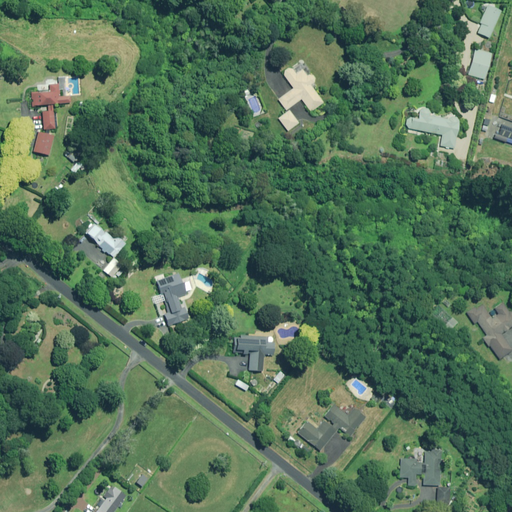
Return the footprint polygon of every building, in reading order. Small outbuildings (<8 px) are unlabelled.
[(500,11),(487,6),(479,23),(481,24),(477,34),(488,39),(500,11)] [(490,54),(474,50),(468,75),(483,80),(490,54)] [(288,69),(284,71),(283,75),(293,89),(278,100),(285,111),(301,99),(310,112),(323,103),(310,85),(315,82),(315,79),(312,75),(309,75),(307,77),(302,70),(296,75),(292,69),(288,69)] [(58,97),(57,84),(47,85),(47,93),(28,95),(29,107),(69,103),(68,96),(58,97)] [(428,116),(429,109),(420,107),(417,120),(406,117),(404,128),(441,135),(438,146),(453,149),(459,119),(450,117),(449,120),(428,116)] [(53,129),(51,108),(46,108),(47,111),(40,112),(42,130),(53,129)] [(298,124),(289,111),(278,119),(287,131),(298,124)] [(511,128),(499,125),(494,139),(511,144),(511,128)] [(52,136),(36,133),(32,153),(48,156),(52,136)] [(103,233),(92,224),(84,234),(112,258),(123,244),(116,237),(113,240),(104,232),(103,233)] [(119,264),(112,259),(102,271),(111,278),(115,273),(113,272),(119,264)] [(185,295),(178,276),(156,283),(161,296),(163,295),(169,313),(164,315),(167,326),(186,319),(182,307),(180,308),(176,297),(185,295)] [(126,312),(107,297),(100,307),(124,325),(127,322),(121,318),(126,312)] [(451,304),(445,299),(441,303),(447,308),(451,304)] [(511,326),(511,313),(508,313),(501,303),(493,309),(498,315),(491,319),(481,305),(473,310),(472,309),(465,314),(473,325),(476,322),(486,336),(482,339),(488,347),(489,346),(499,360),(511,351),(500,335),(511,327),(511,326)] [(456,323),(450,318),(442,327),(448,332),(456,323)] [(273,339),(232,337),(232,350),(241,351),(241,355),(249,356),(248,371),(262,372),(263,356),(272,356),(273,339)] [(284,375),(279,372),(273,380),(278,384),(284,375)] [(346,416),(332,405),(323,417),(324,418),(315,429),(306,422),(296,434),(320,452),(338,429),(349,437),(364,418),(352,409),(346,416)] [(424,464),(416,464),(416,460),(401,459),(400,478),(407,478),(407,486),(414,487),(415,476),(423,476),(422,485),(438,486),(440,458),(425,458),(424,464)] [(113,511),(125,497),(109,485),(101,496),(105,499),(95,511),(113,511)] [(449,489),(437,488),(435,504),(448,505),(449,489)]
